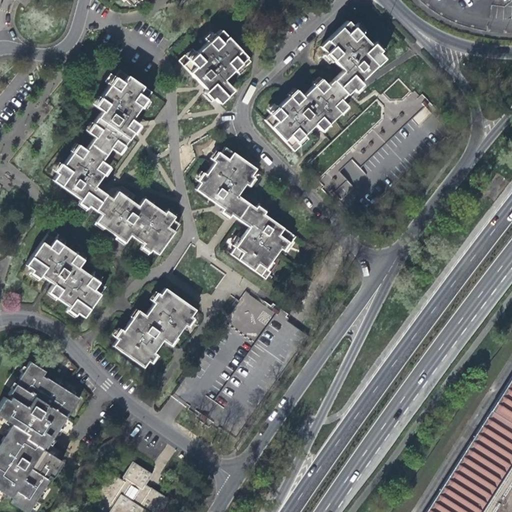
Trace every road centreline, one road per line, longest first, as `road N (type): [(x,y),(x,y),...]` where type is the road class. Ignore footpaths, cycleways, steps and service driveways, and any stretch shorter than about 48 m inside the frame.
road 1 (primary): [(511,205),(358,402),(285,511)]
road 2 (residential): [(390,268),(246,134),(241,117),(257,78),(340,0)]
road 3 (residential): [(0,320),(37,322),(56,334),(118,395),(236,479)]
road 4 (primary): [(342,482),(511,248)]
road 5 (primary): [(342,482),(511,271)]
road 6 (primary): [(382,280),(266,511)]
road 7 (residential): [(382,280),(236,479)]
road 8 (residential): [(470,153),(390,268)]
road 9 (unclassified): [(423,40),(470,109),(470,153)]
